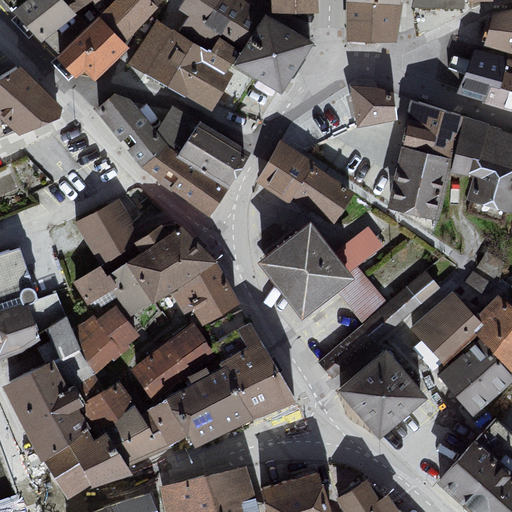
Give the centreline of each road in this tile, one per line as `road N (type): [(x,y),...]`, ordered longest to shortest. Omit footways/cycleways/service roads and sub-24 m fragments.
road 1 (residential): [(319,429),(243,446),(53,511)]
road 2 (residential): [(224,237),(239,278),(311,388),(319,429)]
road 3 (residential): [(321,58),(248,166),(224,237)]
road 4 (residential): [(321,58),(511,122)]
road 5 (residential): [(80,110),(137,173),(224,237)]
road 6 (residential): [(319,429),(405,482),(437,511)]
